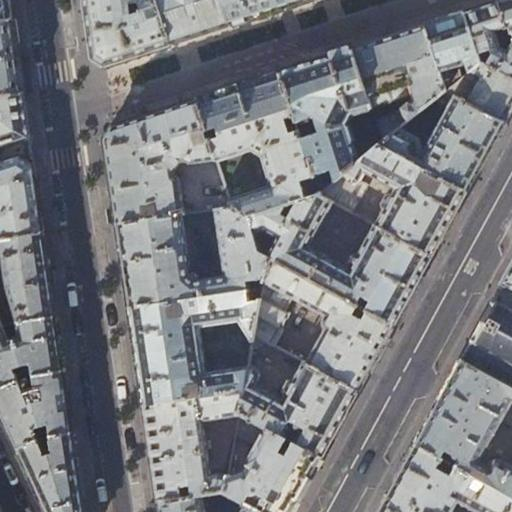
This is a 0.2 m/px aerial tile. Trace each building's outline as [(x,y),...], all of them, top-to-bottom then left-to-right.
[(8,0),(0,0),(0,20),(11,19),(8,0)] [(84,0),(85,6),(93,58),(106,66),(144,54),(173,45),(158,0),(84,0)] [(231,26),(222,0),(158,0),(173,45),(199,36),(231,26)] [(222,0),(231,26),(269,13),(310,0),(222,0)] [(511,0),(503,0),(498,2),(507,27),(510,26),(511,33),(511,0)] [(481,7),(465,12),(479,52),(491,49),(494,54),(489,64),(511,77),(511,44),(508,51),(501,47),(496,31),(507,27),(498,2),(481,7)] [(444,19),(424,25),(440,71),(467,62),(469,71),(482,60),(479,52),(465,12),(444,19)] [(0,97),(23,95),(16,50),(11,19),(0,20),(0,97)] [(391,36),(353,49),(369,98),(412,84),(421,111),(436,99),(446,90),(440,71),(424,25),(391,36)] [(323,59),(281,72),(297,122),(302,120),(303,123),(311,121),(310,118),(314,116),(319,133),(302,138),(314,175),(332,170),(336,182),(360,162),(353,141),(355,140),(350,126),(349,127),(348,124),(354,114),(373,108),(369,98),(353,49),(323,59)] [(511,77),(489,64),(482,60),(469,71),(446,90),(505,123),(511,110),(511,77)] [(315,177),(314,175),(302,138),(297,122),(281,72),(240,85),(196,100),(217,161),(217,162),(251,151),(261,156),(271,186),(229,200),(231,207),(232,208),(248,217),(306,199),(301,181),(315,177)] [(446,90),(436,99),(446,106),(450,106),(423,154),(419,139),(400,129),(384,142),(381,145),(468,192),(487,156),(499,133),(505,123),(446,90)] [(26,114),(23,95),(0,97),(0,147),(27,139),(29,139),(26,114)] [(192,165),(217,161),(196,100),(157,112),(113,127),(105,139),(111,181),(118,224),(182,215),(184,214),(179,179),(179,177),(178,176),(175,175),(174,167),(181,162),(188,161),(188,163),(189,164),(191,165),(192,165)] [(376,119),(384,142),(400,129),(420,112),(416,107),(410,104),(404,109),(376,119)] [(0,163),(19,158),(30,163),(27,139),(0,147),(0,163)] [(354,213),(368,185),(361,181),(365,172),(396,190),(377,225),(432,257),(449,225),(468,192),(381,145),(360,162),(336,182),(320,194),(334,202),(354,213)] [(33,165),(30,163),(19,158),(0,163),(0,238),(43,233),(38,197),(33,165)] [(395,325),(412,295),(432,257),(377,225),(376,225),(351,269),(310,248),(334,202),(320,194),(306,199),(248,217),(249,218),(255,234),(265,231),(278,238),(268,257),(273,259),(395,325)] [(215,209),(231,207),(229,200),(228,196),(213,199),(215,209)] [(190,276),(182,215),(118,224),(121,243),(123,262),(127,286),(130,308),(169,303),(177,301),(262,288),(273,259),(268,257),(261,253),(255,234),(249,218),(248,217),(232,208),(231,207),(215,209),(225,276),(195,280),(199,277),(194,273),(190,276)] [(0,238),(0,328),(13,323),(55,317),(48,269),(43,233),(0,238)] [(325,317),(325,320),(326,323),(327,324),(329,326),(307,364),(359,392),(375,362),(395,325),(273,259),(262,288),(253,335),(265,342),(274,347),(283,332),(280,330),(289,314),(285,312),(292,298),(326,315),(325,317)] [(511,287),(504,283),(485,317),(462,359),(511,386),(511,287)] [(262,288),(177,301),(179,315),(171,317),(169,303),(130,308),(137,355),(144,405),(243,391),(248,367),(206,373),(199,327),(240,321),(252,340),(253,335),(262,288)] [(61,360),(55,317),(13,323),(0,328),(0,389),(21,380),(33,377),(63,371),(61,360)] [(265,342),(253,335),(252,340),(251,347),(256,350),(262,348),(265,342)] [(511,386),(462,359),(441,399),(425,427),(416,444),(442,459),(456,467),(511,496),(511,466),(499,460),(498,460),(496,460),(495,461),(494,461),(489,467),(480,462),(504,417),(509,420),(511,413),(507,411),(511,402),(511,386)] [(359,392),(307,364),(305,363),(284,401),(256,386),(262,376),(261,372),(248,365),(248,367),(243,391),(240,412),(264,425),(269,428),(322,458),(340,425),(359,392)] [(67,399),(63,371),(33,377),(21,380),(0,389),(0,409),(2,415),(18,449),(38,440),(34,431),(49,425),(50,436),(72,433),(67,399)] [(240,412),(243,391),(144,405),(151,452),(159,501),(203,495),(225,492),(228,475),(221,474),(217,474),(210,474),(202,420),(239,415),(240,412)] [(240,412),(239,415),(236,435),(254,444),(264,425),(240,412)] [(293,511),(303,495),(322,458),(269,428),(246,471),(228,475),(225,492),(246,503),(263,511),(293,511)] [(83,511),(77,463),(72,433),(50,436),(38,440),(18,449),(27,467),(47,511),(83,511)] [(451,476),(437,468),(442,459),(416,444),(405,463),(394,484),(383,504),(378,511),(453,511),(459,502),(475,511),(511,511),(511,496),(456,467),(451,476)] [(205,511),(203,495),(159,501),(160,511),(263,511),(246,503),(241,511),(205,511)]
